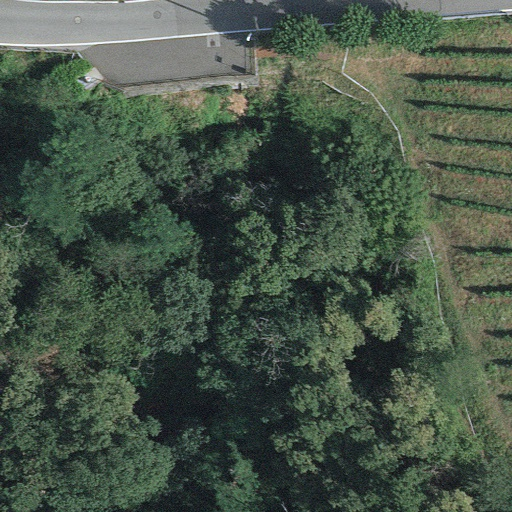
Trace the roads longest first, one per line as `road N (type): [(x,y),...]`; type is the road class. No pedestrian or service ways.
road 1 (tertiary): [(182,17),(381,0)]
road 2 (tertiary): [(0,22),(182,17)]
